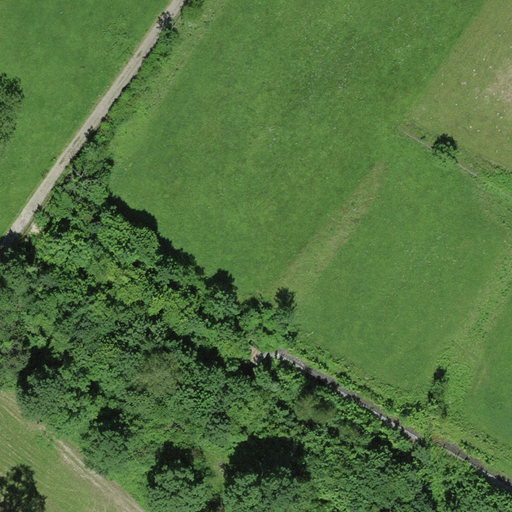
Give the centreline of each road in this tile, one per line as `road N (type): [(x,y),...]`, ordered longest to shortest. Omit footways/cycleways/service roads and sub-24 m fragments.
road 1 (track): [(179,0),(0,253)]
road 2 (track): [(0,387),(131,511)]
